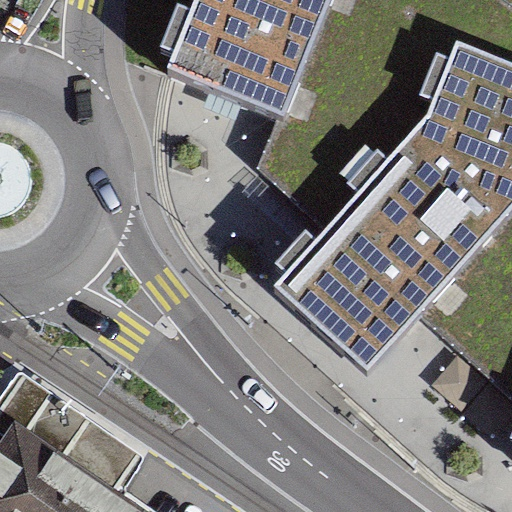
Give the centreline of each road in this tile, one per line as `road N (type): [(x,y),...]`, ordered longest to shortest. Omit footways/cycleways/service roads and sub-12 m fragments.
road 1 (primary): [(232,395),(97,199)]
road 2 (primary): [(31,277),(232,395)]
road 3 (primary): [(367,511),(232,395)]
road 4 (secondary): [(82,127),(88,0)]
